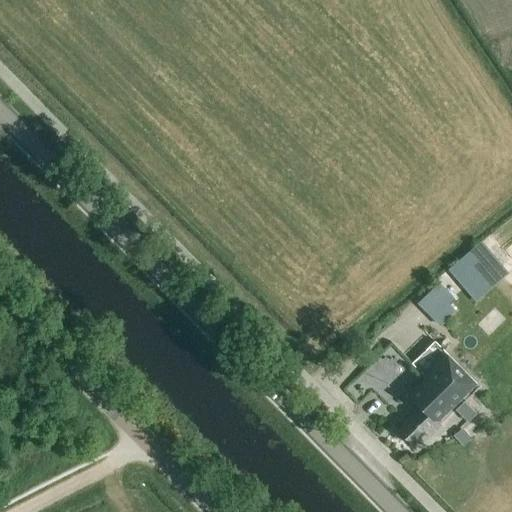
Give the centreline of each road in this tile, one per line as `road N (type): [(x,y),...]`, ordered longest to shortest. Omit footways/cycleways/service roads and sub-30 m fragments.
road 1 (secondary): [(394,511),(0,113)]
road 2 (unclassified): [(216,511),(0,293)]
road 3 (track): [(25,511),(151,446)]
